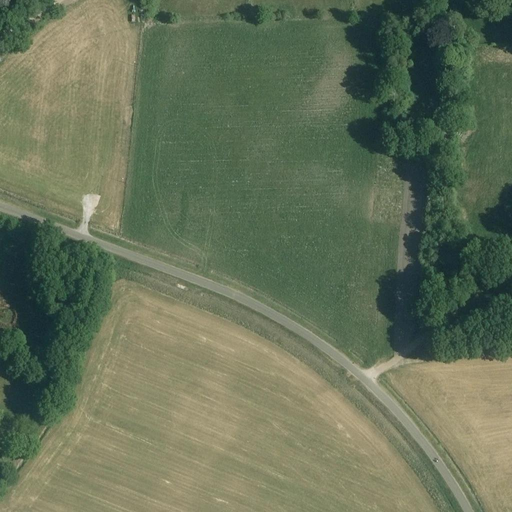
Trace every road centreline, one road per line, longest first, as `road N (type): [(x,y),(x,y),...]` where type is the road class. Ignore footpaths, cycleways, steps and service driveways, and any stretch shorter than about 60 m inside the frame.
road 1 (unclassified): [(467,511),(397,412),(319,344),(199,279),(0,207)]
road 2 (track): [(392,361),(511,261)]
